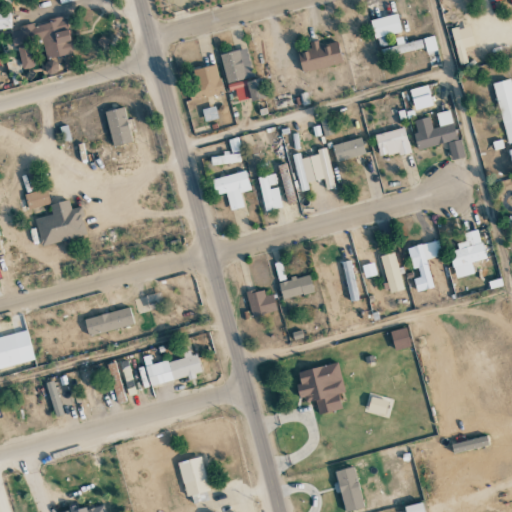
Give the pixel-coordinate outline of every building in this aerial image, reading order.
[(0,29),(10,30),(10,12),(0,12),(0,29)] [(370,19),(373,38),(400,33),(397,15),(370,19)] [(46,59),(73,53),(65,18),(33,24),(33,25),(10,30),(13,46),(42,40),(46,59)] [(426,53),(437,50),(433,36),(422,39),(426,53)] [(381,50),(383,58),(423,47),(421,39),(400,45),(399,45),(381,50)] [(342,64),(337,42),(319,46),(318,41),(308,43),(310,50),(297,53),(301,73),(342,64)] [(23,70),(34,67),(27,44),(16,47),(23,70)] [(220,54),(228,91),(234,89),(237,103),(264,97),(259,78),(253,79),(246,49),(220,54)] [(223,93),(216,65),(193,70),(200,99),(223,93)] [(506,144),(511,142),(511,79),(493,83),(506,144)] [(429,94),(426,85),(408,90),(411,100),(429,94)] [(104,112),(113,147),(132,142),(123,107),(104,112)] [(217,119),(215,107),(201,109),(204,122),(217,119)] [(418,149),(447,143),(450,160),(465,157),(461,138),(456,140),(450,110),(435,113),(438,127),(431,128),(429,117),(412,121),(418,149)] [(331,135),(327,118),(320,120),(323,136),(331,135)] [(374,136),(379,158),(398,153),(399,156),(411,153),(404,127),(374,136)] [(231,153),(241,151),(237,138),(227,140),(231,153)] [(335,161),(365,155),(361,138),(332,145),(335,161)] [(323,179),(326,190),(334,188),(326,148),(317,150),(317,154),(293,159),(300,192),(308,190),(307,183),(323,179)] [(211,180),(215,196),(225,193),(230,211),(244,207),(240,193),(250,190),(245,171),(211,180)] [(282,208),(277,186),(274,174),(257,178),(265,212),(282,208)] [(24,195),(28,210),(50,204),(46,189),(24,195)] [(41,246),(87,235),(79,207),(70,209),(68,201),(49,205),(51,215),(34,219),(41,246)] [(485,259),(478,229),(463,233),(465,241),(456,243),(457,250),(450,252),(456,278),(474,274),(471,262),(485,259)] [(433,287),(425,259),(441,255),(437,240),(408,247),(416,278),(413,278),(416,291),(433,287)] [(403,289),(394,252),(380,255),(389,293),(403,289)] [(356,300),(352,260),(343,261),(348,301),(356,300)] [(339,309),(326,264),(317,267),(330,311),(339,309)] [(281,299),(313,293),(309,275),(278,281),(281,299)] [(273,294),(265,296),(264,289),(247,292),(250,316),(275,312),(273,294)] [(134,299),(137,313),(148,311),(147,308),(160,305),(158,294),(134,299)] [(134,323),(128,306),(83,320),(88,337),(134,323)] [(389,331),(394,350),(410,346),(405,327),(389,331)] [(0,337),(0,368),(34,360),(28,334),(19,336),(18,333),(0,337)] [(149,386),(202,374),(196,351),(182,354),(183,356),(145,366),(149,386)] [(125,400),(115,362),(106,364),(116,402),(125,400)] [(344,392),(338,363),(297,371),(300,384),(298,384),(302,404),(315,401),(318,414),(341,409),(338,393),(344,392)] [(54,417),(62,415),(54,381),(46,383),(54,417)] [(366,412),(384,417),(389,401),(370,396),(366,412)] [(488,446),(486,436),(450,444),(453,453),(488,446)] [(186,497),(209,491),(200,456),(177,462),(186,497)] [(345,511),(364,507),(353,466),(334,472),(345,511)] [(423,511),(422,503),(404,506),(405,511),(423,511)]
